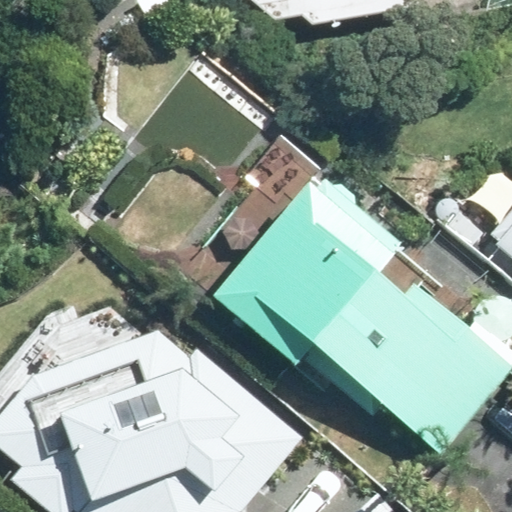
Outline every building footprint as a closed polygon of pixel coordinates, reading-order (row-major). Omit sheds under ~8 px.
[(168,0),(136,0),(152,24),(175,10),(168,0)] [(248,0),(281,28),(311,27),(320,33),(429,18),(443,0),(248,0)] [(319,189),(220,304),(299,367),(313,350),(447,459),(511,378),(511,364),(424,293),(414,304),(381,279),(401,255),(319,189)] [(40,379),(0,426),(0,449),(26,470),(15,485),(47,511),(245,511),(306,440),(199,351),(191,361),(161,335),(40,379)] [(369,511),(398,511),(386,498),(369,511)]
